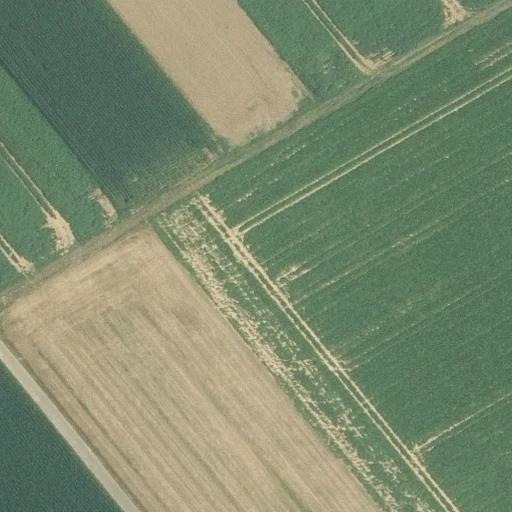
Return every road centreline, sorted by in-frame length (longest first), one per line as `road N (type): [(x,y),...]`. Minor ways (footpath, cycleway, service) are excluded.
road 1 (track): [(511,19),(0,313)]
road 2 (track): [(136,511),(0,345)]
